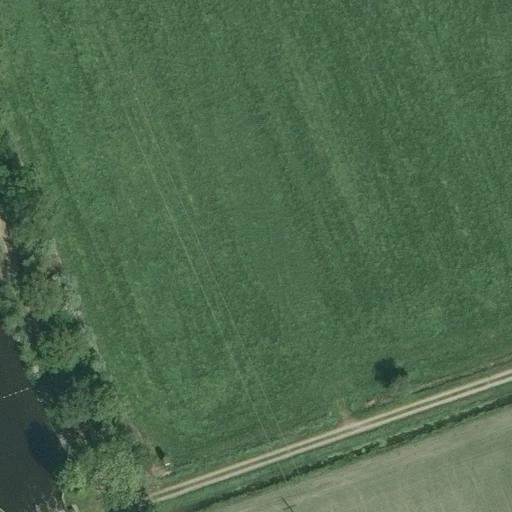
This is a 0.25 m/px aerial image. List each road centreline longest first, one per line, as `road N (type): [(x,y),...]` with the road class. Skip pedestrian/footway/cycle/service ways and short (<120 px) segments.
road 1 (track): [(121,511),(511,373)]
road 2 (track): [(111,511),(0,208)]
